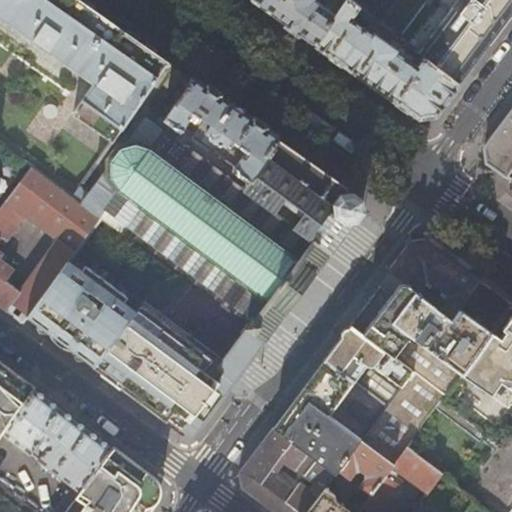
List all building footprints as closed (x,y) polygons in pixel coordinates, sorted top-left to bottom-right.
[(127,118),(167,61),(80,0),(79,0),(0,0),(0,142),(72,194),(79,185),(127,118)] [(254,0),(285,21),(315,43),(335,14),(317,2),(318,0),(254,0)] [(434,114),(456,84),(423,57),(414,68),(395,54),(395,52),(389,47),(392,44),(403,51),(407,46),(379,24),(370,36),(350,22),(349,20),(354,13),(358,16),(362,10),(348,0),(346,0),(335,14),(315,43),(367,79),(419,116),(434,114)] [(511,9),(511,0),(455,0),(417,52),(423,57),(456,84),(509,13),(511,9)] [(239,113),(193,79),(167,117),(191,135),(205,115),(215,123),(211,131),(215,138),(221,139),(225,135),(230,137),(233,135),(246,144),(248,146),(234,167),(249,178),(277,139),(239,113)] [(139,112),(134,108),(127,118),(131,121),(139,112)] [(484,156),(485,163),(505,176),(511,167),(511,109),(483,148),(484,156)] [(155,122),(146,116),(127,141),(118,142),(116,145),(107,158),(107,167),(89,192),(79,185),(72,194),(100,216),(119,229),(127,222),(130,225),(127,230),(141,241),(145,237),(149,240),(150,242),(147,245),(160,255),(162,256),(165,252),(170,256),(168,261),(181,271),(185,267),(188,269),(190,271),(187,275),(199,284),(202,286),(206,282),(210,284),(211,286),(209,291),(222,301),(226,297),(231,301),(228,306),(241,316),(246,312),(251,316),(252,317),(247,325),(248,326),(265,339),(283,315),(315,273),(340,237),(361,210),(358,195),(325,172),(277,139),(249,178),(234,167),(223,158),(213,151),(191,135),(167,117),(162,113),(155,122)] [(223,158),(227,153),(216,146),(213,151),(223,158)] [(0,304),(21,320),(27,317),(67,262),(100,216),(28,165),(0,206),(0,304)] [(451,316),(474,276),(454,261),(426,242),(411,245),(403,256),(390,272),(402,282),(416,291),(422,281),(429,286),(434,282),(441,287),(442,289),(440,292),(446,297),(439,308),(451,316)] [(85,266),(80,272),(67,262),(27,317),(35,322),(61,341),(106,281),(85,266)] [(474,276),(451,316),(439,308),(416,291),(402,282),(391,296),(379,287),(365,306),(351,324),(413,368),(387,402),(362,438),(394,463),(407,446),(441,400),(510,307),(511,303),(511,302),(498,293),(474,276)] [(127,297),(106,281),(61,341),(84,359),(94,367),(135,312),(123,303),(127,297)] [(145,300),(142,305),(212,357),(210,362),(216,367),(223,358),(145,300)] [(212,357),(142,305),(135,312),(94,367),(108,377),(121,387),(165,421),(168,417),(192,436),(208,415),(241,371),(223,358),(216,367),(210,362),(212,357)] [(511,307),(510,307),(441,400),(498,444),(511,426),(511,307)] [(387,402),(413,368),(351,324),(337,343),(324,360),(387,402)] [(248,326),(223,358),(241,371),(249,359),(265,339),(248,326)] [(362,438),(387,402),(324,360),(315,373),(287,410),(273,428),(335,473),(340,467),(362,438)] [(0,386),(22,402),(33,388),(0,362),(0,386)] [(0,386),(0,435),(2,432),(22,402),(0,386)] [(112,447),(33,388),(22,402),(2,432),(79,491),(112,447)] [(240,472),(243,487),(276,511),(306,511),(325,487),(335,473),(273,428),(254,453),(240,472)] [(373,491),(394,463),(362,438),(340,467),(349,474),(355,466),(361,466),(366,470),(367,473),(367,478),(362,484),(373,491)] [(427,490),(440,471),(407,446),(373,491),(364,506),(373,511),(378,511),(399,484),(391,477),(397,468),(427,490)] [(156,479),(112,447),(79,491),(62,511),(138,511),(146,500),(152,498),(159,488),(156,479)] [(337,500),(332,492),(325,487),(306,511),(358,511),(360,509),(354,506),(350,510),(337,500)]
